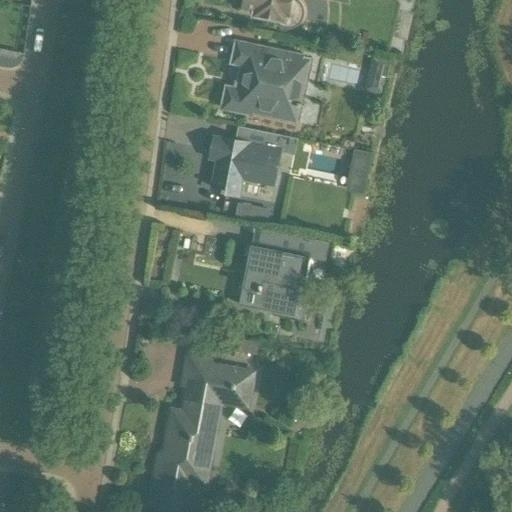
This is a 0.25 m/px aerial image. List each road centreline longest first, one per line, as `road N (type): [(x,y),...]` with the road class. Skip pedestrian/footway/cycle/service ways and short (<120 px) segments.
road 1 (residential): [(90,477),(161,0)]
road 2 (residential): [(0,287),(35,87)]
road 3 (unclassified): [(418,511),(511,356)]
